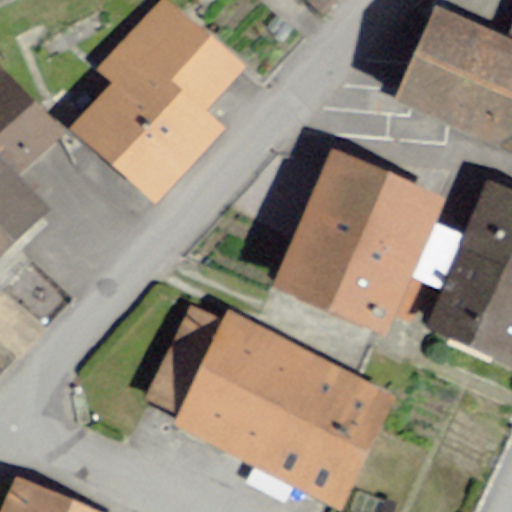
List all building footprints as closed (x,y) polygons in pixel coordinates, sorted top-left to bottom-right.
[(309,0),(325,13),(335,0),(309,0)] [(73,134),(154,209),(226,131),(205,112),(241,74),(165,4),(97,77),(113,91),(73,134)] [(511,39),(430,6),(389,106),(511,155),(511,39)] [(332,153),(273,288),(385,336),(444,201),(332,153)] [(0,260),(49,214),(0,163),(0,260)] [(511,199),(483,188),(424,332),(511,367),(511,199)] [(170,431),(333,511),(340,511),(397,398),(228,314),(170,431)] [(92,511),(17,482),(2,511),(92,511)]
